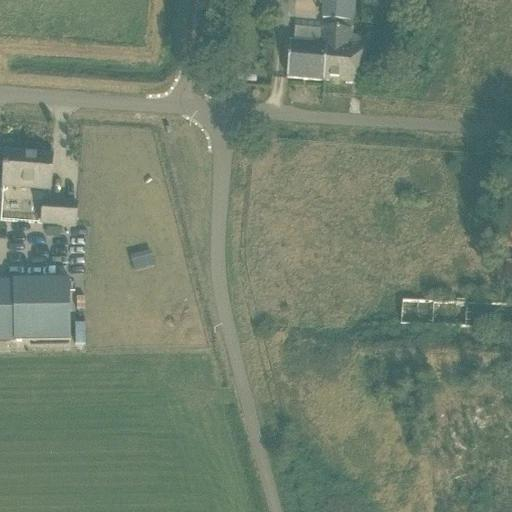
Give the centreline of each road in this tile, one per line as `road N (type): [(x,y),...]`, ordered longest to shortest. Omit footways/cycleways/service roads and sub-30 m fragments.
road 1 (unclassified): [(277,511),(237,360),(222,258),(221,111)]
road 2 (unclassified): [(511,124),(221,111)]
road 3 (unclassified): [(0,94),(221,111)]
